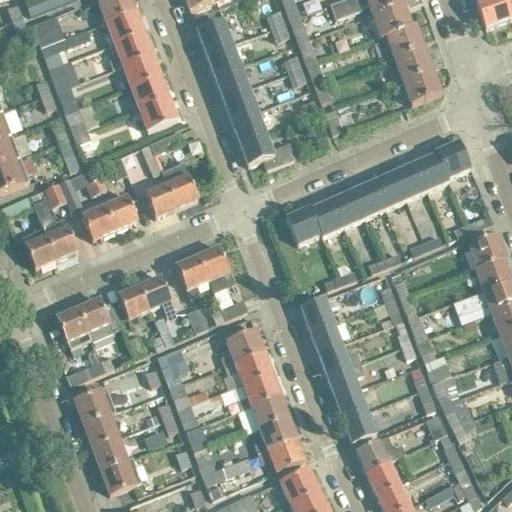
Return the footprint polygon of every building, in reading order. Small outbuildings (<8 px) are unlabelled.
[(77,0),(42,0),(43,0),(48,13),(78,1),(77,0)] [(105,27),(135,16),(129,0),(108,0),(97,5),(105,27)] [(183,0),(189,16),(212,7),(224,3),(222,0),(183,0)] [(285,17),(296,13),(290,0),(285,0),(280,2),(285,17)] [(355,0),(330,9),(336,25),(362,15),(361,13),(369,10),(373,20),(403,9),(399,0),(355,0)] [(485,34),(485,33),(509,25),(500,0),(498,0),(476,8),(485,34)] [(511,0),(500,0),(509,25),(511,23),(511,0)] [(403,17),(401,10),(403,9),(373,20),(381,43),(411,32),(405,16),(403,17)] [(12,27),(22,23),(16,10),(7,13),(12,27)] [(114,49),(144,38),(135,16),(105,27),(114,49)] [(271,33),(283,29),(279,16),(266,21),(271,33)] [(40,52),(63,43),(55,20),(31,29),(40,52)] [(17,40),(27,37),(22,23),(12,27),(17,40)] [(205,58),(231,48),(222,26),(196,36),(205,58)] [(276,47),(288,42),(283,29),(271,33),(276,47)] [(297,48),(308,44),(302,30),(292,34),(297,48)] [(415,30),(411,32),(381,43),(381,44),(385,42),(394,64),(423,53),(415,30)] [(48,74),(61,69),(67,66),(63,54),(90,44),(86,34),(63,43),(40,52),(48,74)] [(122,71),(152,60),(144,38),(114,49),(119,62),(107,67),(110,75),(122,71)] [(303,63),(313,60),(308,44),(297,48),(303,63)] [(213,81),(239,71),(231,48),(205,58),(213,81)] [(402,87),(432,76),(423,53),(394,64),(402,87)] [(130,93),(160,81),(152,60),(122,71),(130,93)] [(288,79),(300,74),(296,61),(283,66),(288,79)] [(56,96),(69,91),(61,69),(48,74),(56,96)] [(222,104),(248,94),(239,71),(213,81),(222,104)] [(293,92),(305,87),(300,74),(288,79),(293,92)] [(314,94),(325,90),(319,76),(309,80),(314,94)] [(411,110),(440,99),(432,76),(402,87),(411,110)] [(138,115),(168,103),(160,81),(130,93),(138,115)] [(35,88),(40,102),(50,99),(45,84),(35,88)] [(320,109),(330,105),(325,90),(314,94),(320,109)] [(69,91),(56,96),(60,106),(73,101),(69,91)] [(230,126),(256,116),(248,94),(222,104),(230,126)] [(45,117),(55,113),(50,99),(40,102),(45,117)] [(147,137),(158,132),(177,125),(168,103),(138,115),(147,137)] [(305,124),(317,119),(312,106),(300,111),(305,124)] [(332,140),(342,136),(334,115),(324,119),(332,140)] [(239,149),(265,139),(256,116),(230,126),(239,149)] [(0,144),(11,140),(2,117),(0,117),(0,144)] [(82,124),(69,129),(73,139),(86,135),(82,124)] [(313,147),(326,142),(321,129),(309,134),(313,147)] [(62,131),(53,135),(58,149),(68,146),(62,131)] [(77,150),(90,145),(86,135),(73,139),(77,150)] [(154,161),(166,155),(184,147),(179,136),(149,149),(154,161)] [(271,155),(265,139),(239,149),(247,172),(262,166),(266,176),(295,164),(289,148),(271,155)] [(0,171),(20,164),(11,140),(0,144),(0,171)] [(69,179),(78,175),(68,146),(58,149),(69,179)] [(447,187),(448,187),(447,184),(470,174),(458,147),(434,157),(435,159),(447,187)] [(153,181),(161,178),(153,161),(154,161),(149,149),(141,153),(153,181)] [(426,196),(447,187),(435,159),(414,169),(426,196)] [(116,185),(127,181),(119,162),(108,167),(116,185)] [(0,198),(15,192),(28,188),(20,164),(0,171),(0,198)] [(182,168),(161,178),(166,190),(167,190),(177,214),(198,205),(182,168)] [(406,206),(426,196),(414,169),(393,178),(406,206)] [(98,199),(107,195),(102,183),(106,181),(101,170),(88,176),(94,187),(93,187),(98,199)] [(385,215),(406,206),(393,178),(372,187),(385,215)] [(69,217),(82,212),(70,184),(58,189),(66,208),(65,208),(69,217)] [(90,203),(98,199),(93,187),(86,190),(90,203)] [(364,224),(385,215),(372,187),(352,196),(364,224)] [(42,234),(55,266),(78,256),(70,238),(67,233),(64,225),(57,228),(51,214),(65,208),(66,208),(58,189),(29,202),(42,233),(41,233),(42,234)] [(155,223),(177,214),(167,190),(166,190),(144,200),(155,223)] [(343,233),(364,224),(352,196),(331,205),(343,233)] [(114,236),(137,226),(127,202),(104,212),(114,236)] [(323,242),(343,233),(331,205),(310,214),(323,242)] [(92,246),(114,236),(104,212),(81,221),(92,246)] [(323,242),(310,214),(309,212),(285,223),(297,250),(320,240),(322,243),(323,242)] [(471,238),(485,232),(482,223),(467,230),(471,238)] [(456,244),(471,238),(467,230),(453,236),(456,244)] [(34,275),(55,266),(42,234),(21,243),(24,250),(34,275)] [(475,276),(503,266),(505,265),(496,240),(468,250),(477,274),(474,275),(475,276)] [(427,256),(441,250),(438,242),(423,248),(427,256)] [(413,262),(427,256),(423,248),(409,254),(413,262)] [(234,289),(218,252),(197,262),(208,287),(220,315),(224,326),(247,317),(242,305),(233,309),(225,293),(234,289)] [(385,273),(400,268),(397,259),(382,265),(385,273)] [(189,303),(199,298),(197,292),(208,287),(197,262),(175,271),(189,303)] [(371,279),(385,273),(382,265),(368,271),(371,279)] [(483,297),(511,287),(503,266),(475,276),(483,297)] [(341,290),(356,285),(353,277),(338,282),(341,290)] [(176,320),(171,307),(160,282),(138,291),(149,317),(161,312),(166,324),(176,320)] [(326,296),(341,290),(338,282),(323,287),(326,296)] [(491,319),(511,310),(511,288),(511,287),(483,297),(483,298),(453,309),(458,322),(488,311),(491,319)] [(403,289),(395,292),(400,304),(408,301),(403,289)] [(128,326),(149,317),(138,291),(117,301),(128,326)] [(388,291),(379,294),(384,307),(393,303),(388,291)] [(408,301),(400,304),(404,317),(413,314),(408,301)] [(308,335),(332,326),(324,303),(300,312),(308,335)] [(393,303),(384,307),(389,319),(397,316),(393,303)] [(102,311),(99,304),(76,314),(91,346),(112,336),(121,332),(110,308),(102,311)] [(499,340),(511,334),(511,310),(491,319),(499,340)] [(195,339),(208,334),(199,313),(186,319),(192,332),(195,339)] [(80,351),(91,346),(76,314),(56,323),(66,347),(72,361),(82,356),(80,351)] [(216,329),(224,326),(220,315),(212,318),(216,329)] [(418,321),(408,325),(416,347),(426,343),(418,321)] [(165,352),(173,349),(162,323),(154,327),(160,341),(165,352)] [(317,358),(341,349),(332,326),(308,335),(317,358)] [(410,349),(405,337),(401,326),(393,330),(394,332),(363,343),(366,351),(397,340),(401,352),(410,349)] [(507,361),(511,359),(511,334),(499,340),(507,361)] [(224,373),(264,357),(255,335),(225,346),(230,359),(220,363),(224,373)] [(136,363),(146,359),(139,341),(128,345),(136,363)] [(156,356),(165,352),(160,341),(151,345),(156,356)] [(421,359),(431,355),(426,343),(416,347),(421,359)] [(345,361),(341,349),(317,358),(326,381),(359,368),(355,358),(345,361)] [(406,365),(414,361),(410,349),(401,352),(406,365)] [(169,393),(181,389),(178,379),(187,376),(179,354),(157,362),(169,393)] [(105,378),(100,367),(95,356),(87,360),(92,370),(65,382),(70,393),(105,378)] [(272,379),(264,357),(224,373),(228,383),(238,379),(242,390),(272,379)] [(105,378),(113,374),(108,363),(100,367),(105,378)] [(334,404),(358,395),(354,384),(364,380),(359,368),(326,381),(334,404)] [(446,370),(427,377),(431,389),(440,386),(439,385),(450,381),(446,370)] [(469,373),(455,377),(459,390),(473,386),(469,373)] [(150,392),(160,389),(154,375),(145,378),(150,392)] [(280,401),(272,379),(242,390),(246,402),(237,406),(241,416),(250,412),(280,401)] [(418,398),(427,395),(422,381),(413,385),(418,398)] [(440,386),(431,389),(436,401),(444,398),(440,386)] [(186,402),(181,389),(169,393),(177,414),(208,403),(205,395),(186,402)] [(109,419),(114,417),(106,393),(74,405),(83,429),(109,419)] [(362,406),(358,395),(334,404),(343,426),(377,413),(373,402),(362,406)] [(426,419),(435,415),(427,395),(418,398),(426,419)] [(177,414),(185,437),(198,432),(193,419),(223,408),(220,399),(208,403),(177,414)] [(258,434),(288,423),(280,401),(250,412),(258,434)] [(163,426),(172,422),(167,408),(157,412),(163,426)] [(351,449),(370,442),(375,440),(367,418),(377,414),(377,413),(343,426),(351,449)] [(452,413),(444,417),(445,419),(451,432),(459,429),(453,416),(452,413)] [(83,429),(91,453),(118,443),(109,419),(83,429)] [(438,443),(446,439),(442,431),(438,421),(425,425),(434,444),(438,443)] [(168,440),(177,436),(172,422),(163,426),(168,440)] [(258,459),(297,445),(288,423),(258,434),(263,446),(254,449),(258,459)] [(459,429),(451,432),(458,448),(466,444),(464,440),(476,434),(471,425),(460,430),(459,429)] [(186,437),(193,458),(209,452),(201,431),(186,437)] [(393,455),(387,442),(377,446),(355,457),(365,479),(388,468),(405,460),(401,451),(393,455)] [(100,476),(127,467),(126,466),(118,443),(91,453),(100,476)] [(305,467),(297,445),(258,459),(261,469),(270,466),(275,478),(305,467)] [(449,465),(457,462),(451,450),(443,454),(449,465)] [(132,464),(141,461),(139,453),(130,456),(132,464)] [(190,470),(184,456),(175,459),(180,473),(190,470)] [(457,462),(449,465),(454,477),(463,473),(457,462)] [(246,463),(215,475),(214,476),(202,480),(206,490),(218,485),(250,472),(246,463)] [(127,467),(100,476),(109,500),(118,497),(141,488),(132,464),(126,466),(127,467)] [(202,480),(214,476),(215,475),(211,465),(198,470),(202,480)] [(376,501),(399,490),(388,468),(365,479),(376,501)] [(289,509),(318,495),(308,474),(279,488),(289,509)] [(476,502),(467,482),(458,487),(425,505),(429,511),(431,511),(453,500),(456,507),(466,501),(468,506),(476,502)] [(381,511),(408,511),(409,511),(399,490),(376,501),(381,511)] [(194,511),(195,511),(204,509),(199,494),(189,497),(194,511)] [(290,511),(326,511),(318,495),(289,509),(290,511)] [(511,504),(511,497),(510,495),(501,503),(507,509),(511,504)] [(255,511),(250,501),(227,510),(222,511),(255,511)] [(476,502),(468,506),(471,511),(479,511),(481,511),(476,502)]
